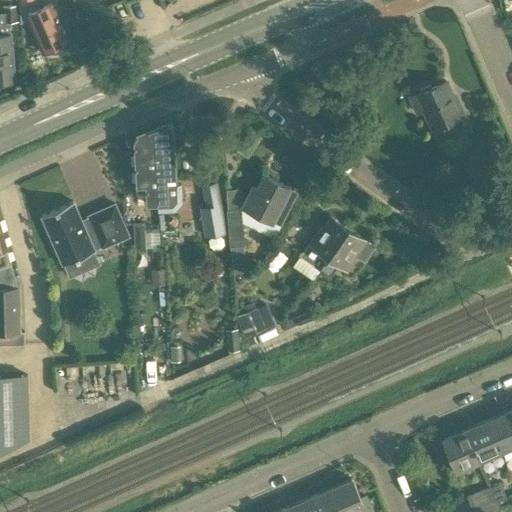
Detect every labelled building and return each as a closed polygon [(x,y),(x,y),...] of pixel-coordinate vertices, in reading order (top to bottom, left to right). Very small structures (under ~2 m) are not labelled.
[(24,14),(42,53),(67,41),(50,2),(24,14)] [(4,22),(19,21),(18,5),(3,6),(4,22)] [(0,83),(15,83),(10,30),(0,31),(0,83)] [(423,108),(431,127),(452,119),(456,128),(468,123),(460,104),(456,105),(446,81),(431,88),(430,85),(419,90),(421,92),(410,97),(416,111),(423,108)] [(167,121),(155,126),(158,200),(166,200),(165,185),(174,185),(173,124),(167,120),(167,121)] [(137,133),(133,139),(136,192),(146,192),(146,203),(155,203),(155,200),(158,200),(155,126),(137,133)] [(250,128),(244,137),(248,140),(257,140),(260,135),(250,128)] [(477,146),(458,162),(474,180),(492,164),(477,146)] [(282,212),(278,210),(282,202),(290,206),(297,193),(289,188),(290,188),(263,174),(255,189),(251,187),(240,207),(271,223),(271,222),(276,224),(282,212)] [(203,236),(223,232),(214,183),(199,186),(204,207),(198,208),(203,236)] [(129,236),(115,204),(88,215),(89,218),(82,221),(73,201),(41,215),(63,265),(95,251),(94,248),(101,245),(102,247),(129,236)] [(244,245),(242,221),(241,208),(240,208),(227,210),(226,210),(229,247),(230,247),(244,245)] [(315,268),(345,226),(331,216),(322,229),(319,227),(308,243),(311,245),(301,259),(315,268)] [(146,250),(145,230),(144,222),(132,223),(134,251),(146,250)] [(11,264),(6,249),(7,248),(0,224),(0,288),(17,287),(10,264),(11,264)] [(364,239),(345,226),(315,268),(329,278),(339,265),(346,270),(357,254),(364,259),(373,246),(363,239),(364,239)] [(163,269),(151,270),(152,286),(164,285),(163,269)] [(19,338),(17,287),(0,288),(0,346),(12,346),(11,339),(19,338)] [(290,319),(292,324),(314,314),(308,301),(287,311),(289,315),(290,319)] [(237,315),(247,336),(275,324),(265,303),(237,315)] [(283,317),(281,323),(284,329),(293,325),(292,324),(290,319),(289,315),(283,317)] [(227,328),(228,349),(239,348),(237,327),(227,328)] [(0,450),(29,438),(26,373),(0,374),(0,450)] [(511,422),(507,410),(485,419),(499,452),(511,446),(511,422)] [(499,452),(485,419),(463,429),(477,461),(499,452)] [(477,461),(463,429),(441,438),(455,471),(477,461)] [(329,488),(339,511),(373,511),(366,495),(360,498),(351,478),(329,488)] [(495,503),(504,500),(497,484),(488,488),(493,498),(495,503)] [(339,511),(329,488),(307,498),(313,511),(339,511)] [(469,509),(493,498),(488,488),(464,498),(469,509)] [(313,511),(307,498),(285,507),(286,511),(313,511)] [(498,511),(495,503),(493,498),(469,509),(469,511),(498,511)]
